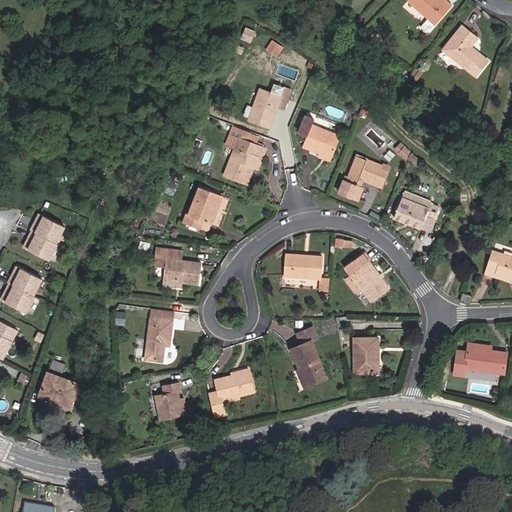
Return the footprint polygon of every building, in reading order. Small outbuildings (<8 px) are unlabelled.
[(446,1),(444,3),(439,0),(410,0),(409,1),(428,17),(435,23),(451,5),(446,1)] [(424,22),(431,28),(435,23),(428,17),(424,22)] [(471,47),(478,38),(463,26),(443,49),(477,76),(490,61),(471,47)] [(242,39),(250,43),(254,32),(246,29),(242,39)] [(372,43),(376,37),(370,32),(365,37),(372,43)] [(267,50),(277,57),(282,48),(272,42),(267,50)] [(417,80),(423,72),(416,67),(410,75),(417,80)] [(285,87),(275,84),(272,93),(281,96),(285,87)] [(285,87),(281,96),(272,93),(260,89),(248,120),(270,128),(278,107),(285,110),(292,90),(285,87)] [(321,149),(320,153),(333,158),(341,136),(312,125),(314,121),(306,118),(300,134),(307,137),(303,146),(308,149),(310,145),(321,149)] [(240,133),(234,148),(224,176),(243,182),(250,164),(254,166),(258,167),(264,148),(254,145),(246,142),(249,133),(232,127),(231,130),(240,133)] [(231,130),(226,145),(234,148),(240,133),(231,130)] [(254,145),(257,136),(249,133),(246,142),(254,145)] [(399,152),(398,153),(406,160),(411,151),(401,142),(395,148),(399,152)] [(308,149),(320,153),(321,149),(310,145),(308,149)] [(420,160),(413,152),(409,157),(418,164),(420,160)] [(318,157),(331,162),(333,158),(320,153),(318,157)] [(381,169),(382,166),(356,156),(346,182),(344,181),(339,193),(359,200),(364,189),(361,188),(365,180),(381,187),(387,171),(381,169)] [(243,182),(247,184),(254,166),(250,164),(243,182)] [(222,196),(200,187),(189,215),(202,220),(211,223),(222,196)] [(451,195),(457,197),(460,189),(454,187),(451,195)] [(431,201),(405,191),(403,198),(429,208),(431,203),(431,201)] [(431,203),(429,208),(403,198),(394,219),(421,228),(426,215),(435,219),(440,207),(431,203)] [(34,231),(37,232),(55,241),(63,224),(38,213),(35,220),(37,221),(33,230),(34,231)] [(183,222),(199,228),(202,220),(189,215),(186,214),(183,222)] [(435,219),(426,215),(421,228),(431,232),(435,219)] [(24,247),(49,258),(56,241),(55,241),(37,232),(34,231),(31,238),(29,241),(27,239),(24,247)] [(354,240),(335,238),(334,246),(353,248),(354,240)] [(157,258),(166,259),(163,280),(183,282),(199,284),(201,264),(181,261),(182,252),(158,249),(157,258)] [(495,273),(511,278),(511,257),(493,251),(488,267),(497,270),(495,273)] [(363,253),(346,266),(352,274),(362,288),(372,302),(390,288),(363,253)] [(321,279),(323,257),(286,254),(284,276),(321,279)] [(30,292),(38,275),(13,264),(9,271),(12,272),(10,274),(7,281),(8,282),(30,292)] [(97,278),(101,269),(96,267),(93,276),(97,278)] [(486,274),(511,282),(511,278),(495,273),(497,270),(488,267),(486,274)] [(356,293),(362,288),(352,274),(345,279),(356,293)] [(286,277),(286,283),(318,286),(319,280),(286,277)] [(31,292),(30,292),(8,282),(5,289),(4,292),(2,290),(0,294),(0,298),(23,309),(31,292)] [(470,296),(463,294),(461,301),(468,303),(470,296)] [(172,312),(153,310),(152,319),(171,321),(172,312)] [(174,328),(185,330),(187,313),(176,311),(174,328)] [(170,346),(172,321),(171,321),(152,319),(150,318),(146,360),(163,361),(164,345),(170,346)] [(0,358),(1,359),(15,328),(0,321),(0,358)] [(302,344),(291,349),(299,369),(301,368),(309,386),(328,378),(312,341),(317,338),(313,327),(297,334),(302,344)] [(35,339),(41,342),(45,334),(39,331),(35,339)] [(374,373),(374,356),(378,356),(378,338),(355,338),(355,373),(374,373)] [(504,375),(507,353),(491,351),(468,348),(468,352),(458,351),(454,376),(464,377),(465,369),(504,375)] [(53,359),(39,395),(53,400),(55,396),(72,403),(79,384),(62,377),(66,365),(53,359)] [(297,370),(305,387),(309,386),(301,368),(299,369),(297,370)] [(253,392),(248,371),(232,375),(215,380),(218,391),(209,393),(215,417),(225,415),(222,402),(221,399),(238,395),(253,392)] [(18,380),(24,383),(28,375),(22,372),(18,380)] [(162,385),(164,394),(155,396),(160,420),(187,415),(183,398),(180,399),(178,391),(180,391),(178,382),(162,385)] [(53,400),(70,407),(72,403),(55,396),(53,400)] [(54,511),(55,507),(25,502),(23,511),(54,511)]
